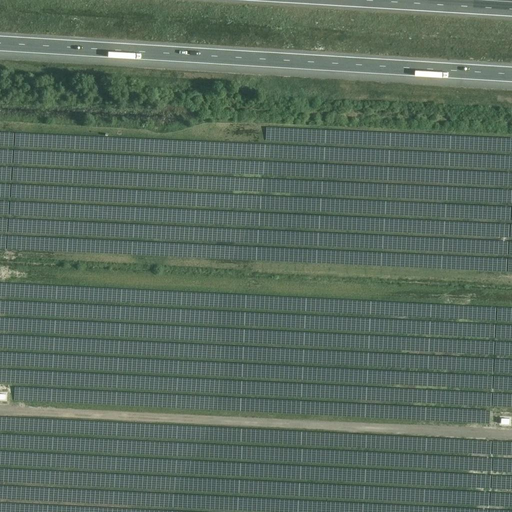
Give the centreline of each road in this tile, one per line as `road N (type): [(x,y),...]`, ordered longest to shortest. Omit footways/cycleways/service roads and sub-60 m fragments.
road 1 (motorway): [(0,42),(511,74)]
road 2 (motorway): [(511,9),(353,0)]
